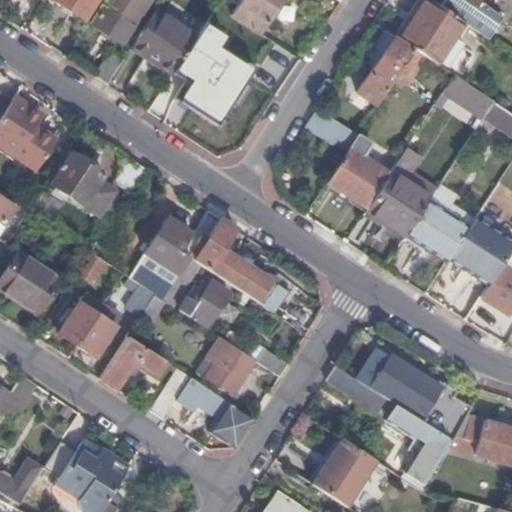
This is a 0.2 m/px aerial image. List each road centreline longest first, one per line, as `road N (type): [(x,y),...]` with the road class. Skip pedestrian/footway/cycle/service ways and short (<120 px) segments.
road 1 (residential): [(0,42),(238,199)]
road 2 (residential): [(233,490),(0,336)]
road 3 (residential): [(366,283),(233,490)]
road 4 (residential): [(238,199),(369,0)]
road 5 (residential): [(366,283),(511,372)]
road 6 (residential): [(238,199),(366,283)]
